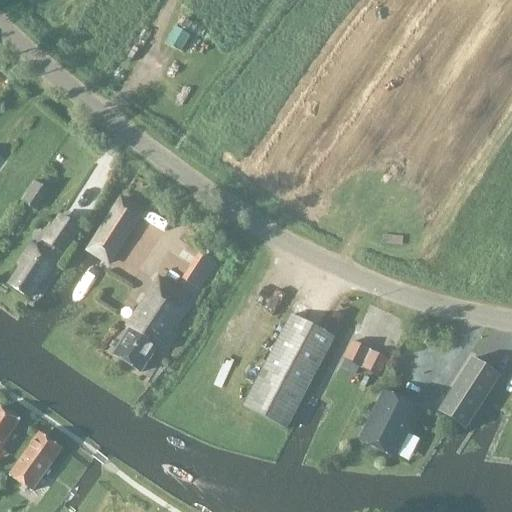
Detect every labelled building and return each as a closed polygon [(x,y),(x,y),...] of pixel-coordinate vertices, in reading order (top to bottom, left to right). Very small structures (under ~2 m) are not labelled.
[(176,50),(194,25),(182,16),(164,41),(176,50)] [(210,66),(220,54),(201,37),(191,49),(210,66)] [(33,184),(20,204),(35,213),(48,193),(33,184)] [(121,202),(89,253),(109,266),(142,215),(121,202)] [(30,301),(51,269),(56,272),(59,264),(56,262),(55,262),(49,258),(54,251),(62,256),(79,230),(63,220),(41,253),(32,247),(19,268),(22,270),(10,288),(30,301)] [(216,265),(203,256),(185,284),(199,293),(216,265)] [(160,350),(192,303),(159,281),(127,327),(131,330),(116,353),(140,370),(156,346),(160,350)] [(334,340),(291,318),(242,409),(285,432),(334,340)] [(353,344),(344,362),(380,379),(388,362),(353,344)] [(498,378),(473,362),(440,412),(465,429),(498,378)] [(383,392),(357,442),(395,461),(420,411),(383,392)] [(0,450),(19,424),(0,410),(0,450)] [(62,451),(39,436),(9,479),(32,494),(62,451)]
